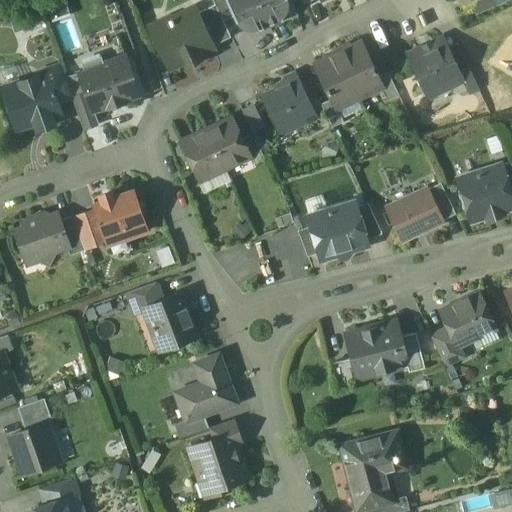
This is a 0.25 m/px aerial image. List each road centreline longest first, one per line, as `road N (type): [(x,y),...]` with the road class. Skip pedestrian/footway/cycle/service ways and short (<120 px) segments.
road 1 (residential): [(156,148),(159,111),(168,103),(398,0)]
road 2 (residential): [(240,315),(174,205),(156,148)]
road 3 (residential): [(156,148),(0,201)]
road 4 (residential): [(302,491),(261,355)]
road 5 (residential): [(295,302),(330,306),(392,289),(409,273)]
road 6 (residential): [(409,273),(383,270),(315,288),(295,302)]
